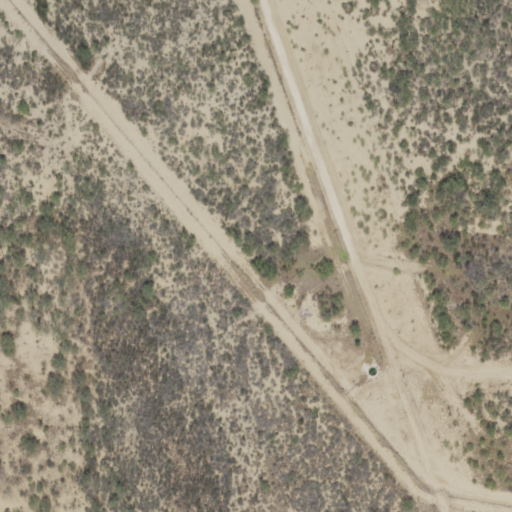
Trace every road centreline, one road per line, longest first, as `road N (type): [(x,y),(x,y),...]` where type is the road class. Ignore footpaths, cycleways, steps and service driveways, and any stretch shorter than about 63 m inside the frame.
road 1 (residential): [(511,507),(447,495),(10,0)]
road 2 (residential): [(452,511),(261,0)]
